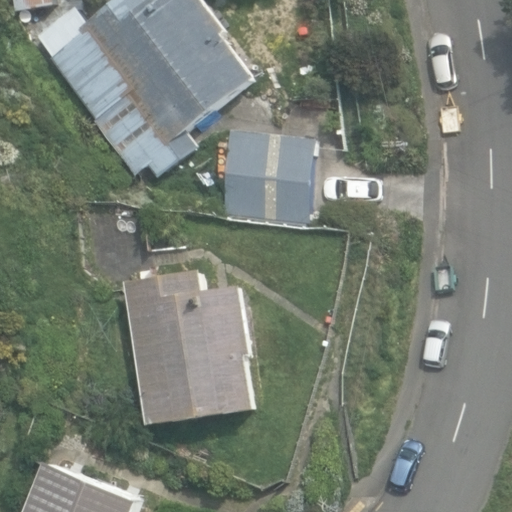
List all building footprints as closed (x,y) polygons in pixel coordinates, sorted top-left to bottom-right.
[(119,0),(50,49),(142,177),(271,84),(236,35),(240,32),(217,0),(119,0)] [(226,212),(314,224),(325,141),(237,130),(226,212)] [(135,275),(155,423),(264,408),(256,353),(260,353),(251,284),(216,289),(212,265),(135,275)] [(267,489),(279,459),(208,429),(195,458),(267,489)] [(155,511),(160,499),(62,462),(42,511),(155,511)]
